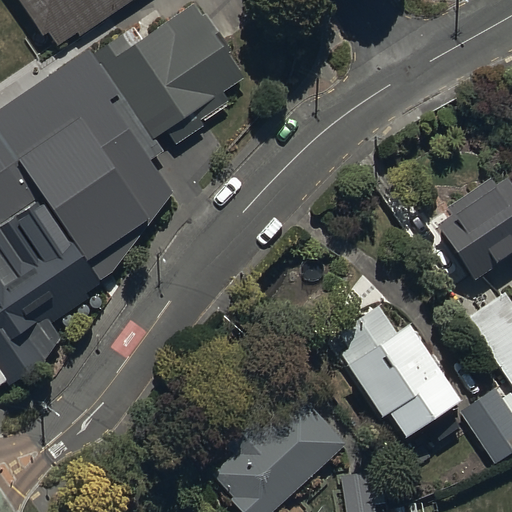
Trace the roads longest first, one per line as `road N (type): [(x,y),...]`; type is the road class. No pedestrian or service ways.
road 1 (residential): [(0,469),(88,409),(169,299),(304,148),(405,75)]
road 2 (residential): [(405,75),(511,15)]
